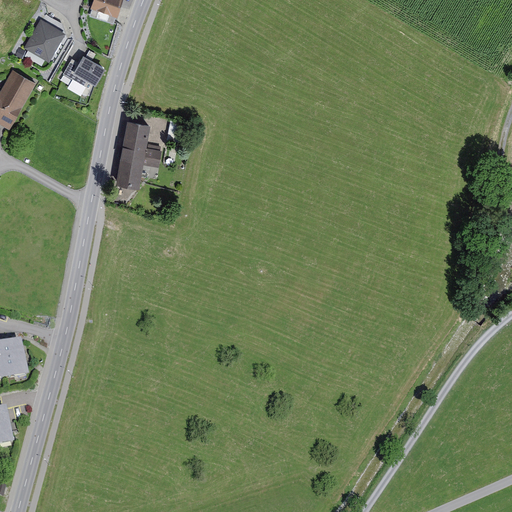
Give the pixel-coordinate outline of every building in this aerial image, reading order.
[(122,0),(94,0),(91,10),(116,18),(122,0)] [(65,34),(40,21),(25,49),(50,62),(65,34)] [(105,69),(84,57),(74,73),(95,86),(105,69)] [(34,84),(13,72),(0,93),(0,123),(9,128),(34,84)] [(151,125),(129,121),(117,182),(139,187),(144,162),(158,165),(161,151),(146,149),(151,125)] [(20,343),(0,347),(0,380),(28,374),(20,343)] [(0,445),(14,442),(6,410),(0,411),(0,445)]
